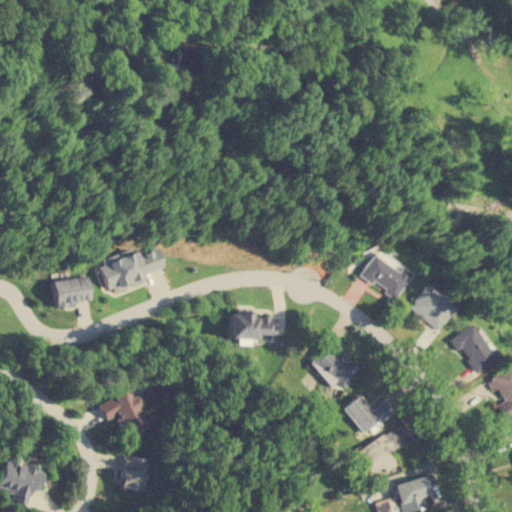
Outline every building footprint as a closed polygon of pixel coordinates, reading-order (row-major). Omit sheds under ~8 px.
[(163,265),(156,246),(135,253),(134,249),(97,262),(108,292),(145,279),(142,272),(163,265)] [(394,298),(410,270),(372,248),(357,273),(384,288),(382,291),(394,298)] [(52,303),(89,300),(86,275),(49,278),(52,303)] [(407,304),(436,328),(454,306),(424,282),(407,304)] [(226,310),(226,336),(234,336),(233,340),(270,342),(271,315),(251,314),(251,311),(226,310)] [(476,372),(500,354),(494,345),(490,349),(469,321),(447,338),(456,349),(457,348),(476,372)] [(307,367),(332,381),(333,381),(344,387),(356,366),(331,352),(334,346),(323,340),(307,367)] [(511,362),(484,379),(491,390),(495,387),(502,398),(493,403),(504,421),(511,416),(511,362)] [(95,403),(104,418),(113,412),(126,436),(149,423),(132,393),(127,396),(123,388),(95,403)] [(362,432),(367,427),(369,430),(394,409),(384,397),(371,408),(357,392),(340,406),(362,432)] [(411,437),(402,421),(352,449),(366,474),(381,466),(384,470),(395,464),(388,450),(411,437)] [(119,488),(142,488),(143,455),(119,455),(119,488)] [(39,488),(45,469),(5,458),(0,474),(0,485),(8,488),(6,497),(27,503),(31,486),(39,488)] [(427,492),(422,473),(390,483),(399,511),(424,504),(421,493),(427,492)]
